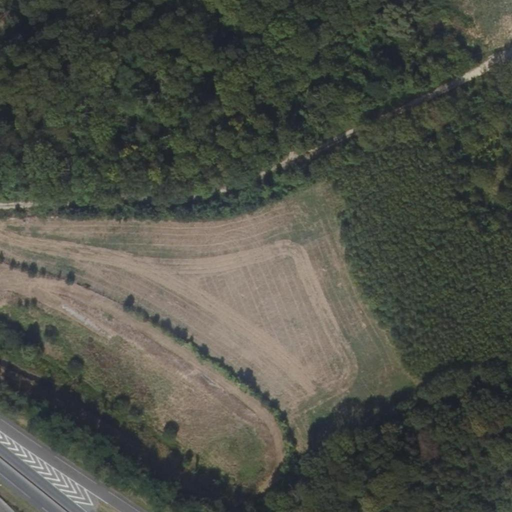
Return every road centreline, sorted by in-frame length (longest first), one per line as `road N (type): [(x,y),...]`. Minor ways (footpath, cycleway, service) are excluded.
road 1 (track): [(271,166),(179,193),(0,203)]
road 2 (track): [(511,53),(271,166)]
road 3 (track): [(271,166),(325,0)]
road 4 (primary): [(129,511),(0,424)]
